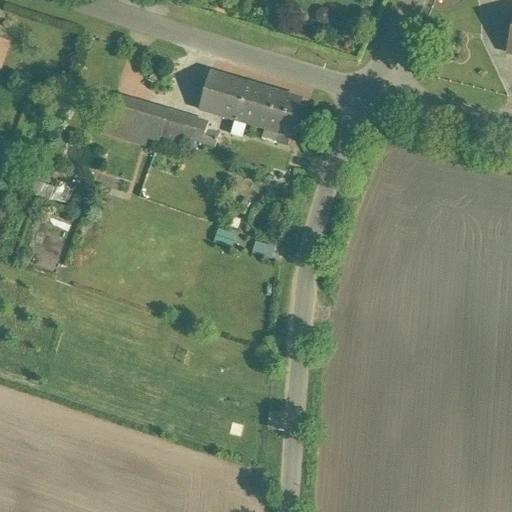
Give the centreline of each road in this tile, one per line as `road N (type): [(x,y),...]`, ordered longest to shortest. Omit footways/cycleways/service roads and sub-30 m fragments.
road 1 (unclassified): [(289,511),(320,198),(368,91)]
road 2 (unclassified): [(368,91),(88,0)]
road 3 (unclassified): [(368,91),(511,125)]
